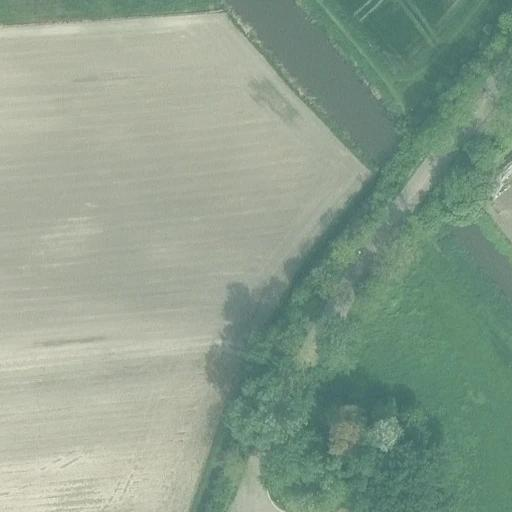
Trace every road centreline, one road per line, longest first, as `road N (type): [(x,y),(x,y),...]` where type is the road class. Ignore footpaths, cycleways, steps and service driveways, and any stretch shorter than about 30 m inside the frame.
road 1 (unclassified): [(248,511),(247,486),(289,395),(426,172)]
road 2 (residential): [(426,172),(511,58)]
